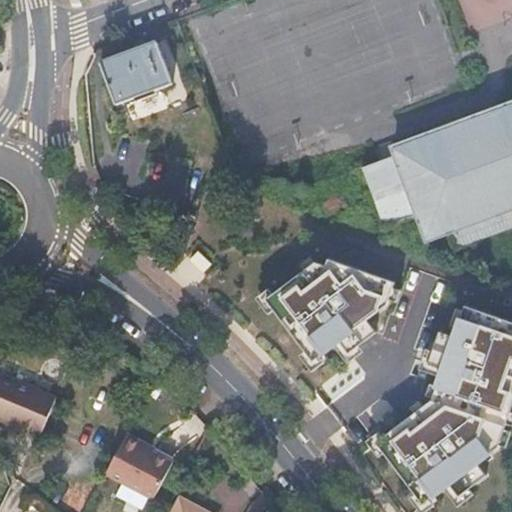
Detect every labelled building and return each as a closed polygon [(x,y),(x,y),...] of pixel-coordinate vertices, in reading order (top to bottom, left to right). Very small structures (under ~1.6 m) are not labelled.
[(140,51),(99,67),(114,108),(173,86),(157,45),(140,51)] [(393,156),(360,168),(383,228),(415,216),(424,241),(447,232),(453,248),(511,227),(511,102),(390,148),(393,156)] [(391,333),(388,320),(408,283),(340,257),(262,301),(325,379),(391,333)] [(485,408),(511,422),(511,317),(477,305),(447,396),(485,408)] [(0,424),(16,432),(19,424),(27,427),(43,434),(58,398),(2,373),(0,376),(0,415),(3,417),(0,424)] [(387,442),(427,511),(428,511),(511,448),(511,422),(485,408),(447,397),(437,412),(423,427),(387,442)] [(19,424),(16,432),(24,435),(27,427),(19,424)] [(108,471),(107,474),(154,499),(173,463),(143,447),(145,444),(127,434),(108,471)] [(205,511),(179,498),(170,511),(205,511)]
